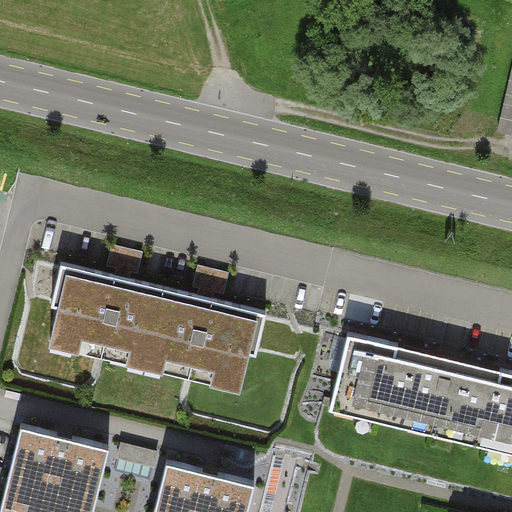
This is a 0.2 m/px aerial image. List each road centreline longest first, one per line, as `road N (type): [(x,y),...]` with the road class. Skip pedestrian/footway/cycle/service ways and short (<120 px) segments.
road 1 (primary): [(0,82),(511,206)]
road 2 (track): [(232,100),(511,153)]
road 3 (track): [(223,136),(232,100),(203,0)]
